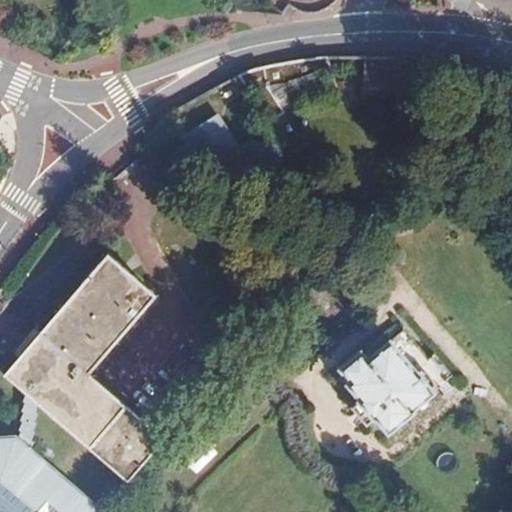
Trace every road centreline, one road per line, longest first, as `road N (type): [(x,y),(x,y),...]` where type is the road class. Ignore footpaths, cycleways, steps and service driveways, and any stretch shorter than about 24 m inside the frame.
road 1 (tertiary): [(2,226),(96,143),(227,54)]
road 2 (tertiary): [(227,54),(116,90),(27,90)]
road 3 (tertiary): [(345,36),(511,45)]
road 4 (tertiary): [(2,226),(28,168),(27,90)]
